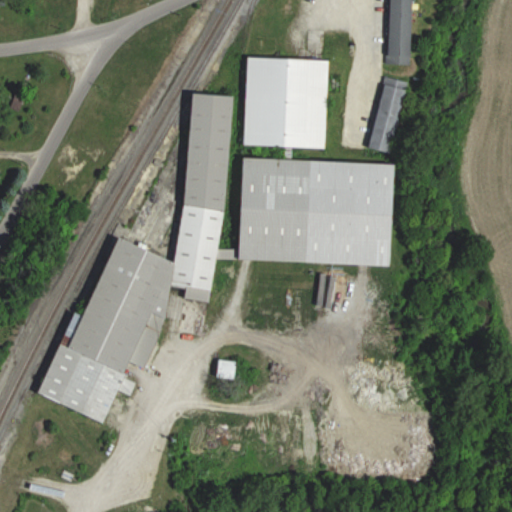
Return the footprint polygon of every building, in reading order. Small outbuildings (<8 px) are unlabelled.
[(420,0),(394,0),(392,63),(418,64),(420,0)] [(336,58),(249,54),(246,143),(332,147),(336,58)] [(415,81),(386,75),(371,146),(400,152),(415,81)] [(401,264),(406,163),(243,154),(240,93),(202,91),(196,105),(188,258),(179,258),(119,233),(51,395),(112,421),(125,389),(136,393),(141,380),(132,376),(137,363),(145,366),(151,367),(177,304),(178,286),(192,286),(191,297),(214,299),(221,283),(223,255),(401,264)] [(242,359),(220,359),(220,377),(242,377),(242,359)]
